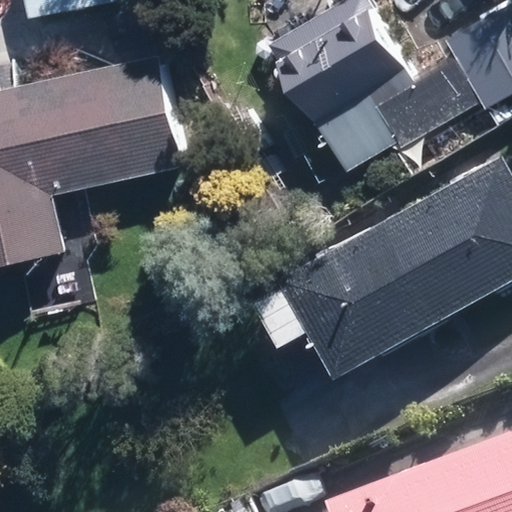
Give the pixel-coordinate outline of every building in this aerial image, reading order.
[(36,0),(40,20),(115,6),(113,0),(36,0)] [(379,3),(288,54),(355,174),(446,123),(379,3)] [(511,100),(511,9),(455,42),(493,111),(511,100)] [(0,272),(78,256),(64,192),(194,165),(172,59),(0,95),(0,272)] [(296,353),(325,336),(351,380),(511,284),(511,159),(509,155),(265,299),(296,353)] [(511,511),(511,442),(344,511),(511,511)]
